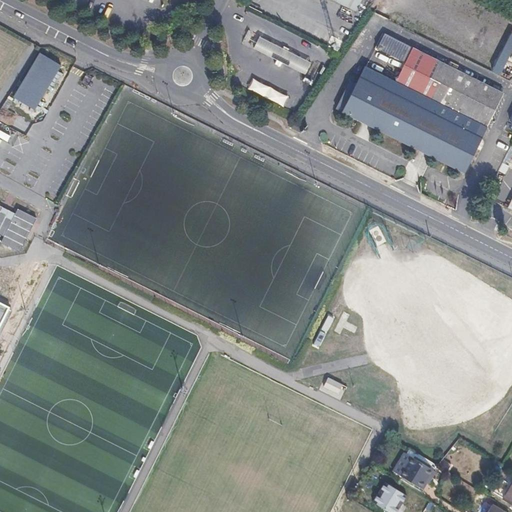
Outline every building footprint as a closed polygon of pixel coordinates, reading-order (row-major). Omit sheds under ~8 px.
[(361,0),(332,0),(353,10),(356,11),(361,0)] [(356,83),(350,80),(335,108),(368,124),(417,149),(424,153),(464,173),(503,93),(383,33),(376,47),(405,62),(395,81),(365,66),(356,83)] [(258,36),(252,48),(304,74),(310,63),(258,36)] [(34,113),(61,69),(41,56),(14,101),(34,113)] [(254,75),(247,87),(284,106),(290,94),(254,75)] [(297,124),(294,122),(291,128),(300,132),(303,127),(297,124)] [(0,206),(0,234),(4,237),(1,243),(18,251),(25,238),(23,237),(26,230),(28,231),(35,218),(17,209),(15,214),(12,221),(5,217),(6,216),(0,212),(0,211),(2,208),(0,206)] [(12,221),(15,214),(2,208),(0,211),(0,212),(6,216),(5,217),(12,221)] [(343,384),(328,378),(324,387),(338,394),(343,384)] [(437,440),(422,431),(419,438),(433,446),(437,440)] [(431,471),(410,458),(399,477),(422,490),(426,483),(424,482),(431,471)] [(433,472),(431,471),(424,482),(426,483),(433,472)] [(511,482),(503,498),(511,503),(511,482)] [(442,490),(438,496),(451,504),(459,492),(452,488),(448,494),(442,490)]
